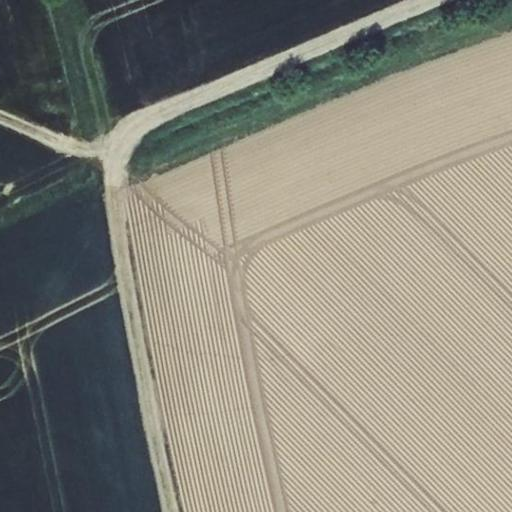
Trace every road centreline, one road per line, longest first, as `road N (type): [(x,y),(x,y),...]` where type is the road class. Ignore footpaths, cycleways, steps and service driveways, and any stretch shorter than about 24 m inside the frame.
road 1 (track): [(0,111),(104,151),(472,0)]
road 2 (track): [(104,151),(171,511)]
